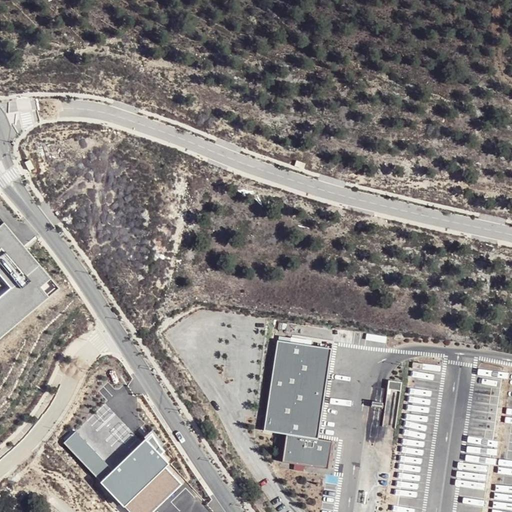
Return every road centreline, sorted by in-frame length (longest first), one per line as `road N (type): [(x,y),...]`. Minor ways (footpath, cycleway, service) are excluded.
road 1 (unclassified): [(69,108),(138,123),(335,193),(511,234)]
road 2 (unclassified): [(235,511),(116,331)]
road 3 (unclassified): [(0,466),(55,409),(82,357),(116,331)]
road 4 (unclassified): [(116,331),(30,211)]
road 5 (unknown): [(51,414),(141,416),(180,427)]
